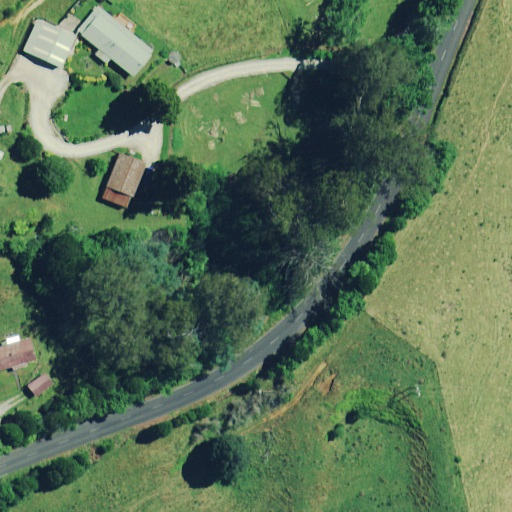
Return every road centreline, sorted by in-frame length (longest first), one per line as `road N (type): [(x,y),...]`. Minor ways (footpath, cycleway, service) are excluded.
road 1 (tertiary): [(0,498),(196,417),(280,341),(362,251),(421,75),(456,0)]
road 2 (track): [(421,75),(295,63),(198,82),(113,142),(45,143),(0,1)]
